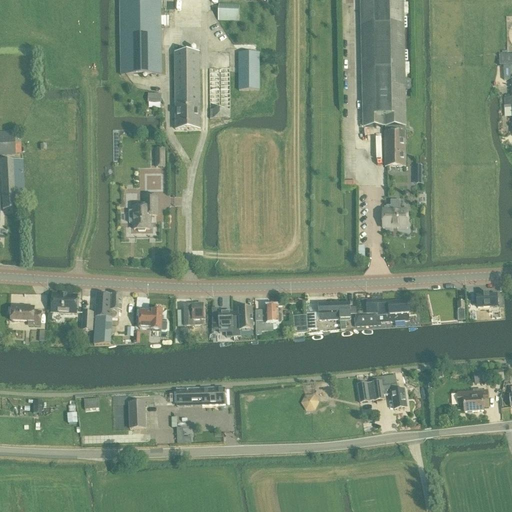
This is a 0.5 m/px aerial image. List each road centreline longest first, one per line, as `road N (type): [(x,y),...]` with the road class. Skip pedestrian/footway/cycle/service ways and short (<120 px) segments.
road 1 (secondary): [(0,278),(226,286),(511,275)]
road 2 (tertiary): [(0,451),(162,454),(440,432)]
road 3 (track): [(296,0),(292,245),(276,255),(189,256)]
road 4 (track): [(66,0),(88,78),(90,220),(77,281)]
